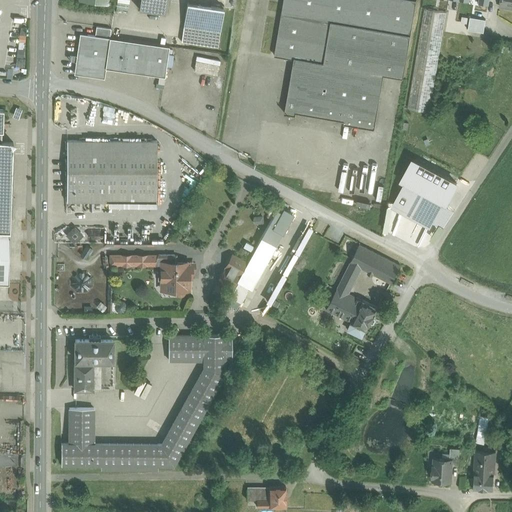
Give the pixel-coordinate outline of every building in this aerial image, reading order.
[(166,0),(140,0),(139,9),(165,13),(166,0)] [(417,0),(415,0),(283,0),(274,55),(294,59),(285,113),(296,115),(296,112),(344,120),(344,123),(375,128),(384,74),(403,78),(417,0)] [(511,0),(501,0),(500,6),(511,8),(511,0)] [(224,8),(187,2),(184,26),(220,31),(224,8)] [(447,12),(424,8),(407,108),(430,112),(447,12)] [(478,17),(477,26),(485,28),(487,18),(478,17)] [(111,29),(96,27),(95,36),(109,38),(111,29)] [(95,36),(80,34),(74,74),(104,78),(106,68),(110,38),(109,38),(95,36)] [(169,46),(110,38),(106,68),(165,77),(169,46)] [(157,141),(67,140),(67,201),(157,201),(157,141)] [(1,143),(0,142),(0,231),(10,232),(11,206),(13,142),(1,142),(1,143)] [(441,202),(405,183),(394,205),(430,224),(441,202)] [(289,216),(277,209),(238,280),(248,285),(272,243),(274,244),(289,216)] [(74,242),(83,233),(75,225),(66,234),(74,242)] [(0,282),(9,283),(10,232),(0,231),(0,282)] [(400,265),(360,244),(351,262),(362,268),(368,271),(368,273),(372,275),(373,274),(391,283),(400,265)] [(158,266),(158,263),(158,255),(113,255),(113,266),(158,266)] [(175,255),(158,255),(158,263),(162,263),(175,263),(175,255)] [(362,268),(351,262),(338,288),(349,293),(362,268)] [(175,263),(162,263),(162,288),(175,288),(175,291),(176,293),(177,295),(180,296),(182,295),(184,293),(185,291),(185,288),(188,288),(188,263),(176,263),(175,263)] [(86,271),(77,271),(71,277),(71,287),(77,293),(86,293),(93,287),(93,277),(86,271)] [(349,293),(338,288),(326,309),(352,321),(348,329),(362,336),(366,329),(378,308),(363,300),(349,293)] [(224,334),(204,334),(204,335),(168,335),(168,360),(204,360),(204,368),(161,444),(94,443),(94,408),(69,408),(69,443),(61,443),(61,464),(101,464),(101,468),(158,468),(158,464),(173,465),(224,373),(224,360),(232,360),(232,335),(225,335),(224,334)] [(113,339),(75,339),(75,361),(79,361),(79,365),(75,365),(75,390),(92,390),(92,387),(97,388),(97,365),(101,365),(101,361),(113,361),(113,339)] [(485,442),(487,417),(479,416),(477,442),(485,442)] [(460,447),(450,447),(449,460),(452,460),(452,463),(459,463),(460,447)] [(496,451),(476,450),(474,479),(474,484),(474,488),(493,489),(494,473),(496,451)] [(449,460),(444,460),(445,458),(434,457),(434,464),(433,464),(432,476),(433,476),(433,479),(451,480),(452,463),(452,460),(449,460)] [(286,506),(286,486),(269,486),(269,488),(269,499),(262,499),(257,499),(257,506),(286,506)] [(257,499),(262,499),(262,488),(248,488),(248,499),(257,499)]
